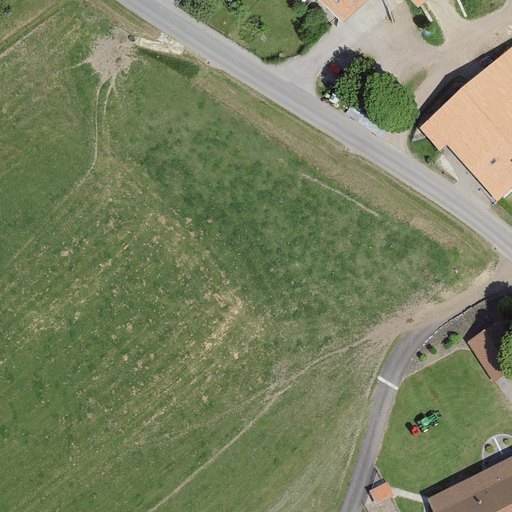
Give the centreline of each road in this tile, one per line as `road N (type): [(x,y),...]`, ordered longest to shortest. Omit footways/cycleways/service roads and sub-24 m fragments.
road 1 (unclassified): [(511,242),(387,153),(140,0)]
road 2 (track): [(511,266),(442,306),(393,364),(340,511)]
